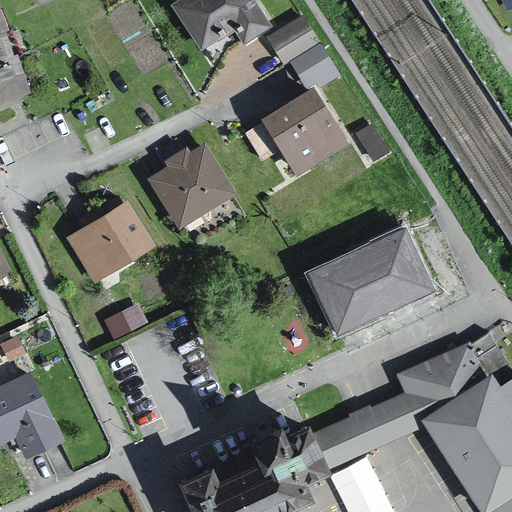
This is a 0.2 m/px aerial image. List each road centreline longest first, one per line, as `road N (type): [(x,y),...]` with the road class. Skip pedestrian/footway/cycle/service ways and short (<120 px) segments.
road 1 (residential): [(141,456),(496,293)]
road 2 (residential): [(0,188),(128,462)]
